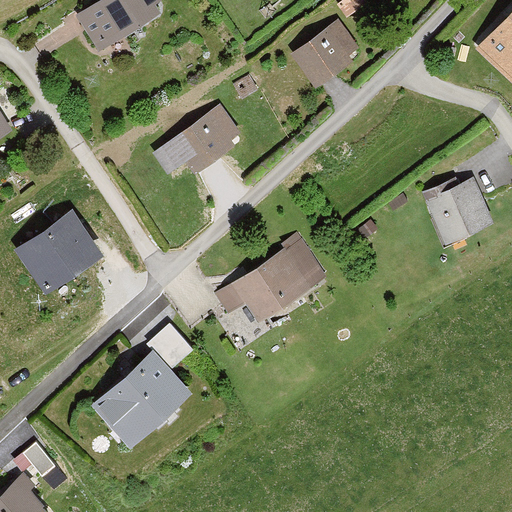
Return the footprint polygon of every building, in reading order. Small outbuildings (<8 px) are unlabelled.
[(99,47),(161,6),(157,0),(92,0),(76,11),(99,47)] [(346,15),(363,0),(338,0),(337,2),(346,15)] [(509,81),(511,78),(511,4),(472,45),(509,81)] [(291,49),(315,82),(353,55),(350,50),(359,44),(339,16),(310,34),(291,49)] [(232,135),(240,129),(220,101),(190,121),(153,149),(168,169),(186,157),(195,170),(235,140),(232,135)] [(435,237),(484,218),(469,178),(420,197),(435,237)] [(10,251),(35,291),(95,253),(70,213),(10,251)] [(251,319),(321,278),(301,243),(214,293),(225,313),(242,303),(251,319)] [(170,317),(148,337),(173,364),(195,344),(170,317)] [(117,440),(177,390),(146,352),(86,402),(117,440)] [(33,478),(58,460),(40,435),(15,453),(33,478)] [(0,511),(43,511),(14,478),(0,489),(0,511)]
